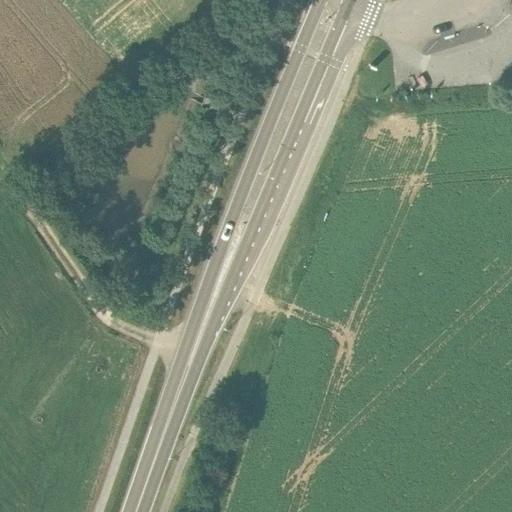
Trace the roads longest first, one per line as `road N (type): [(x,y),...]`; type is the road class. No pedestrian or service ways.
road 1 (secondary): [(219,281),(248,236),(347,0)]
road 2 (secondary): [(319,0),(229,226),(219,281)]
road 3 (secondary): [(136,511),(219,281)]
